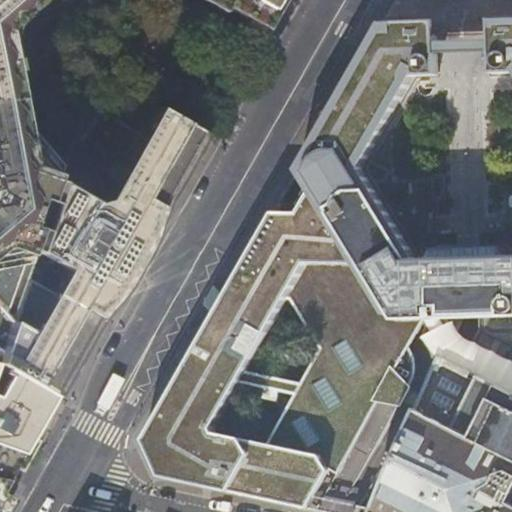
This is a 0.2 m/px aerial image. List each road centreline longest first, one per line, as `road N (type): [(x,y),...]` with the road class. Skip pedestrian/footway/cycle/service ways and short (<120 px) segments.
road 1 (tertiary): [(344,0),(71,483)]
road 2 (residential): [(197,511),(71,483)]
